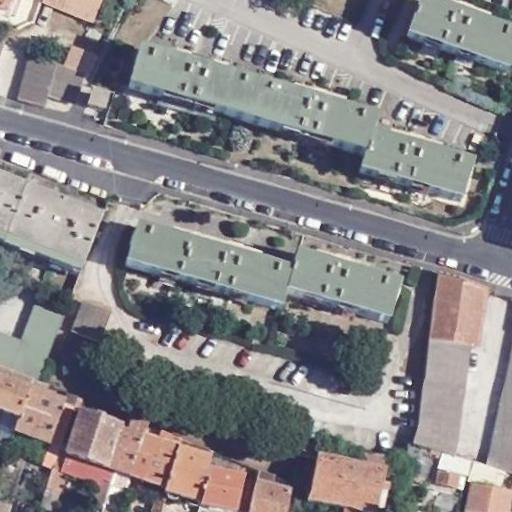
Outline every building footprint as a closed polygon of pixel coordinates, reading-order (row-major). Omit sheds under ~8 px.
[(0,0),(0,9),(6,12),(10,0),(0,0)] [(102,0),(44,0),(43,1),(93,23),(102,0)] [(504,71),(511,46),(511,35),(416,2),(404,35),(504,71)] [(62,66),(84,75),(92,54),(70,46),(62,66)] [(367,134),(371,119),(136,48),(125,83),(360,154),(357,169),(459,201),(469,166),(367,134)] [(18,98),(44,107),(49,96),(73,104),(85,75),(84,75),(62,66),(34,54),(18,98)] [(100,107),(104,94),(89,89),(84,102),(100,107)] [(0,233),(4,235),(23,189),(0,180),(0,233)] [(101,217),(23,189),(4,235),(83,265),(101,217)] [(386,322),(396,287),(292,256),(287,272),(132,226),(122,261),(277,308),(282,291),(386,322)] [(434,273),(410,442),(433,449),(452,456),(466,346),(472,347),(482,288),(434,273)] [(0,365),(39,380),(50,353),(68,305),(41,295),(22,340),(0,331),(0,365)] [(99,340),(109,312),(81,302),(71,329),(99,340)] [(511,341),(484,465),(504,471),(511,473),(511,341)] [(0,408),(17,415),(27,386),(0,374),(0,408)] [(13,429),(59,446),(72,405),(27,386),(17,415),(13,429)] [(13,429),(17,415),(0,408),(0,428),(11,433),(13,429)] [(104,466),(117,428),(118,424),(78,409),(63,452),(64,453),(104,466)] [(113,468),(129,473),(143,435),(147,422),(131,415),(125,431),(113,468)] [(156,440),(143,435),(129,473),(165,485),(178,447),(181,436),(161,428),(156,440)] [(296,439),(294,454),(314,458),(305,500),(356,511),(375,511),(383,471),(378,470),(382,454),(368,452),(358,451),(355,466),(316,457),(318,444),(296,439)] [(410,442),(404,443),(402,457),(408,462),(406,473),(424,479),(433,449),(413,444),(410,442)] [(163,491),(198,503),(206,468),(208,457),(178,447),(165,485),(163,491)] [(66,472),(96,483),(97,482),(100,477),(109,481),(113,469),(104,466),(64,453),(59,468),(58,469),(66,472)] [(463,511),(505,511),(511,490),(501,488),(504,471),(484,465),(476,462),(471,482),(463,511)] [(59,468),(52,466),(45,488),(58,492),(66,472),(58,469),(59,468)] [(124,487),(129,473),(113,468),(113,469),(109,481),(124,487)] [(198,505),(210,507),(232,511),(238,475),(206,468),(198,503),(198,505)] [(459,478),(439,473),(436,484),(456,489),(459,478)] [(90,500),(101,505),(109,481),(100,477),(97,482),(96,483),(90,500)] [(250,482),(244,511),(280,511),(285,490),(250,482)] [(51,511),(58,492),(45,488),(38,508),(49,511),(51,511)] [(0,502),(0,511),(8,511),(11,506),(0,502)]
